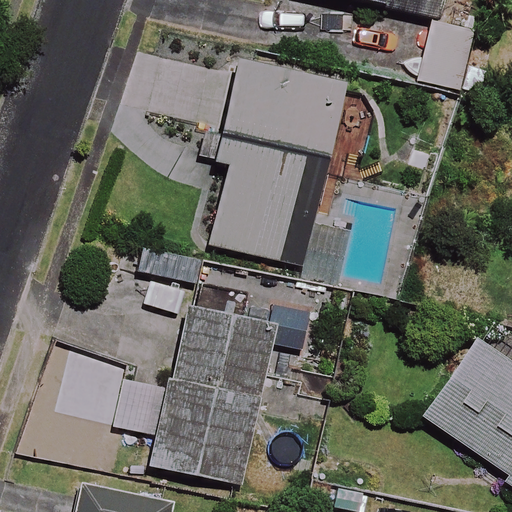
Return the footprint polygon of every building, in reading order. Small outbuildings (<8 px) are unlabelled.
[(438,0),(349,0),(435,17),(438,0)] [(234,62),(210,160),(223,163),(217,188),(203,245),(298,268),(295,281),(331,290),(343,237),(304,228),(338,88),(234,62)] [(269,330),(184,313),(153,470),(238,487),(269,330)] [(511,369),(468,341),(417,419),(511,480),(511,369)] [(164,511),(167,500),(75,484),(70,511),(164,511)]
